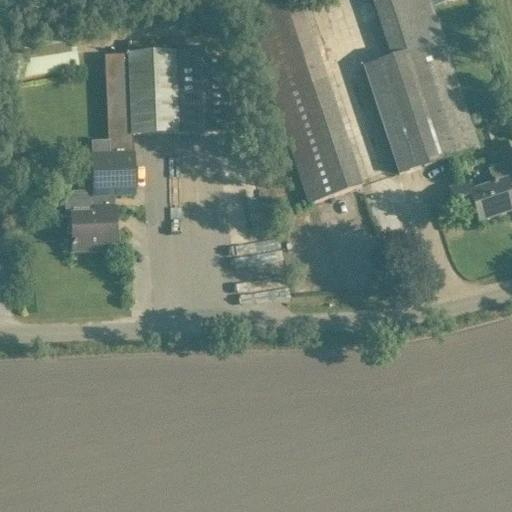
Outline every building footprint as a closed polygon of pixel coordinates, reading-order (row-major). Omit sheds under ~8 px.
[(266,0),(241,8),(302,188),(308,207),(361,189),(297,0),(266,0)] [(363,69),(392,157),(399,176),(478,150),(428,0),(371,0),(391,59),(363,69)] [(47,52),(11,61),(17,82),(73,67),(68,45),(47,51),(47,52)] [(224,53),(128,57),(104,58),(107,144),(91,145),(93,194),(69,195),(65,200),(66,219),(71,219),(71,234),(72,254),(99,253),(101,251),(101,246),(116,245),(115,210),(105,210),(105,199),(135,197),(132,137),(227,133),(224,53)] [(503,167),(488,172),(493,187),(473,194),(470,185),(468,185),(449,192),(459,220),(475,215),(478,225),(511,213),(511,201),(511,197),(511,196),(511,186),(511,185),(511,145),(498,150),(503,167)]
